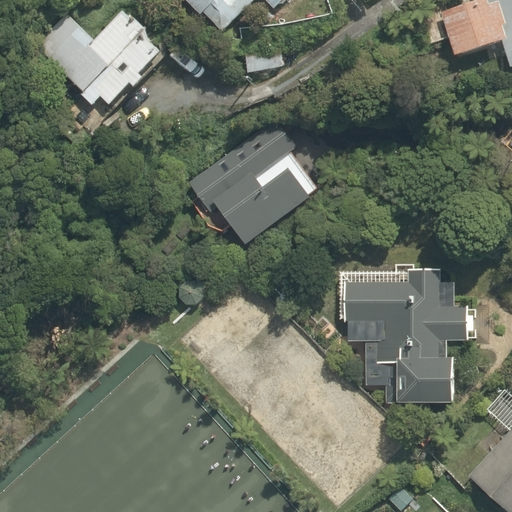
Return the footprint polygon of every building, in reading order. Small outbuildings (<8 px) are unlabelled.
[(250,0),(261,0),(270,8),(278,0),(181,0),(217,34),(250,0)] [(507,66),(511,64),(511,0),(434,0),(451,53),(498,39),(507,66)] [(89,34),(69,13),(33,47),(90,108),(100,99),(106,106),(127,86),(134,93),(148,80),(143,75),(163,57),(118,8),(89,34)] [(309,205),(285,171),(280,163),(306,145),(286,115),(187,184),(209,217),(219,210),(245,248),(309,205)] [(339,286),(339,323),(348,323),(348,346),(360,346),(361,386),(387,386),(387,405),(449,404),(448,344),(472,344),(471,302),(454,303),(453,284),(439,284),(439,272),(408,273),(409,285),(339,286)] [(511,511),(511,428),(468,482),(504,511),(511,511)]
